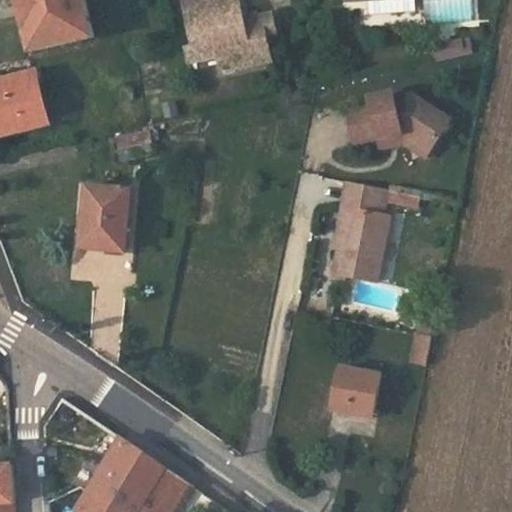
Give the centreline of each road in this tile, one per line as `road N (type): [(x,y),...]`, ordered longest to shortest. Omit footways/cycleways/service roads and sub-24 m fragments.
road 1 (tertiary): [(49,357),(274,511)]
road 2 (unclassified): [(32,511),(28,415),(49,357)]
